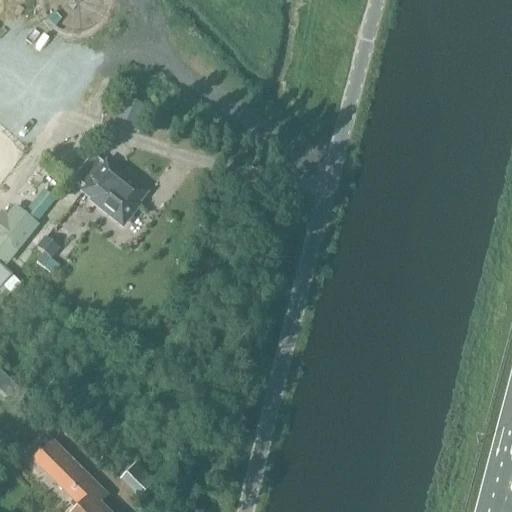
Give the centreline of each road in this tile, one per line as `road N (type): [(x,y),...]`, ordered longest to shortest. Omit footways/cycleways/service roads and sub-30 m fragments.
road 1 (unclassified): [(246,511),(372,0)]
road 2 (unknown): [(330,184),(0,80)]
